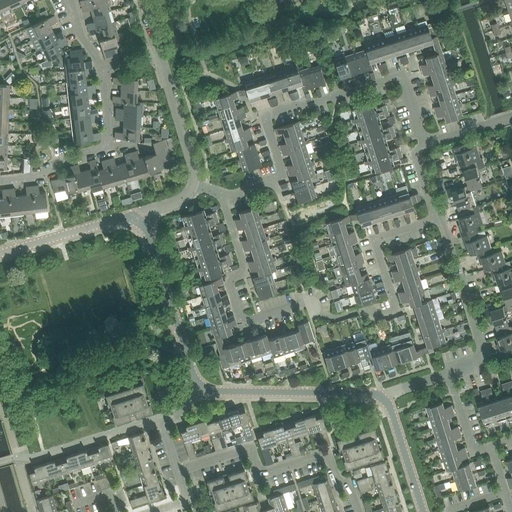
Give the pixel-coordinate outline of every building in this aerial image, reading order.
[(0,0),(0,10),(10,6),(6,0),(0,0)] [(111,11),(107,0),(104,0),(82,7),(83,12),(91,10),(93,16),(111,11)] [(414,0),(417,13),(427,11),(424,0),(414,0)] [(114,22),(111,11),(93,16),(94,22),(87,24),(88,30),(114,22)] [(26,29),(31,40),(52,30),(50,25),(57,22),(54,16),(26,29)] [(134,16),(128,18),(130,26),(134,25),(137,24),(134,16)] [(99,39),(115,35),(117,34),(114,22),(88,30),(90,35),(97,33),(99,39)] [(416,25),(422,46),(433,43),(438,41),(437,36),(431,38),(427,24),(418,27),(417,25),(416,25)] [(415,28),(406,31),(412,49),(422,46),(416,25),(414,26),(415,28)] [(40,49),(57,41),(64,38),(62,32),(54,35),(52,30),(31,40),(36,51),(40,49)] [(396,31),(395,32),(401,53),(412,49),(406,31),(397,34),(396,31)] [(391,56),(401,53),(395,32),(393,32),(394,35),(385,38),(391,56)] [(116,47),(121,46),(117,34),(115,35),(99,39),(106,62),(119,58),(116,47)] [(64,38),(57,41),(40,49),(45,61),(63,52),(60,47),(67,44),(64,38)] [(380,59),(391,56),(385,38),(376,41),(375,38),(374,39),(380,59)] [(370,63),(380,59),(374,39),(372,39),(373,42),(364,45),(365,47),(370,63)] [(427,63),(420,65),(422,71),(448,62),(447,61),(445,61),(440,47),(439,43),(438,41),(433,43),(433,44),(435,49),(436,54),(425,58),(427,63)] [(372,68),(370,63),(365,47),(363,48),(364,50),(355,53),(361,71),(372,68)] [(65,71),(92,67),(92,61),(84,62),(82,50),(70,51),(70,57),(64,58),(65,71)] [(351,75),(361,71),(355,53),(354,50),(353,51),(354,54),(345,56),(351,75)] [(351,75),(345,56),(344,54),(342,54),(343,57),(334,60),(340,78),(351,75)] [(448,64),(448,62),(422,71),(424,76),(430,74),(432,79),(449,74),(446,65),(448,64)] [(307,65),(308,68),(314,86),(325,83),(319,65),(310,68),(309,65),(307,65)] [(285,67),(292,88),(302,85),(297,69),(297,66),(288,69),(287,66),(285,67)] [(85,75),(93,74),(92,67),(65,71),(67,83),(86,80),(85,75)] [(292,88),(285,67),(283,67),(284,70),(275,73),(281,91),(292,88)] [(297,69),(302,85),(304,90),(314,86),(308,68),(300,71),(299,68),(297,69)] [(11,72),(4,79),(9,84),(16,77),(11,72)] [(281,91),(275,73),(267,76),(266,73),(264,74),(271,95),(281,91)] [(271,95),(264,74),(262,74),(263,77),(254,80),(260,98),(271,95)] [(427,86),(429,92),(455,83),(454,82),(451,82),(449,74),(432,79),(434,84),(427,86)] [(20,75),(12,84),(16,88),(25,79),(20,75)] [(137,78),(113,78),(113,84),(121,84),(121,90),(137,91),(137,78)] [(68,94),(95,91),(94,85),(86,86),(86,80),(67,83),(68,94)] [(254,80),(245,83),(245,80),(243,80),(245,88),(240,90),(242,95),(247,94),(249,101),(260,98),(254,80)] [(429,92),(430,97),(437,94),(439,100),(455,95),(452,86),(455,85),(455,83),(429,92)] [(0,97),(9,97),(9,85),(0,84),(0,97)] [(112,102),(116,102),(124,103),(124,102),(140,103),(140,102),(137,102),(137,91),(121,90),(121,96),(113,96),(112,102)] [(68,94),(70,106),(89,104),(88,99),(96,98),(95,91),(68,94)] [(212,101),(215,100),(218,109),(234,104),(232,98),(239,96),(237,91),(235,91),(211,99),(212,101)] [(455,95),(439,100),(440,105),(434,107),(435,112),(461,104),(461,102),(458,103),(455,95)] [(0,109),(9,109),(9,97),(0,97),(0,109)] [(30,99),(29,109),(37,109),(37,99),(30,99)] [(358,131),(381,124),(379,118),(388,115),(387,110),(385,105),(376,108),(374,102),(370,104),(369,100),(360,103),(361,106),(351,110),(354,119),(351,120),(352,121),(352,123),(355,122),(358,131)] [(144,115),(144,103),(140,102),(140,103),(124,102),(124,103),(124,109),(116,108),(116,114),(140,115),(144,115)] [(199,115),(204,113),(200,103),(195,104),(199,115)] [(71,118),(98,115),(97,108),(89,109),(89,104),(70,106),(71,118)] [(236,109),(234,104),(218,109),(220,118),(218,119),(218,120),(244,112),(242,107),(236,109)] [(435,112),(437,117),(444,115),(446,121),(462,116),(459,107),(462,106),(461,104),(435,112)] [(0,109),(0,121),(8,121),(9,109),(0,109)] [(224,130),(241,125),(239,119),(246,117),(244,112),(218,120),(219,122),(222,121),(224,130)] [(140,115),(116,114),(115,120),(123,120),(123,126),(139,127),(140,115)] [(71,118),(73,130),(91,128),(91,122),(99,121),(98,115),(71,118)] [(0,133),(8,133),(8,121),(0,121),(0,133)] [(283,132),(285,138),(301,132),(298,123),(301,123),(301,121),(275,129),(276,134),(283,132)] [(365,152),(387,145),(386,139),(395,136),(393,131),(392,126),(382,129),(381,124),(358,131),(361,140),(358,141),(358,142),(359,144),(362,143),(365,152)] [(225,141),(251,133),(249,128),(243,130),(241,125),(224,130),(227,139),(224,140),(225,141)] [(115,139),(139,139),(139,127),(123,126),(123,133),(115,132),(115,139)] [(73,130),(74,142),(74,143),(101,139),(100,132),(92,133),(91,128),(73,130)] [(280,145),(281,150),(307,142),(307,140),(304,141),(301,132),(285,138),(286,143),(280,145)] [(58,133),(51,134),(54,143),(59,143),(58,133)] [(248,146),(247,145),(246,140),(252,138),(251,133),(225,141),(225,143),(228,142),(231,151),(233,150),(248,146)] [(156,154),(144,157),(149,176),(161,172),(158,162),(170,158),(164,139),(153,143),(156,154)] [(281,150),(283,155),(290,153),(291,159),(308,153),(305,145),(308,144),(307,142),(281,150)] [(240,160),(258,154),(254,143),(247,145),(248,146),(233,150),(234,152),(237,151),(240,160)] [(461,166),(462,165),(477,160),(479,167),(479,169),(485,167),(483,158),(481,159),(477,147),(469,149),(468,143),(451,148),(454,157),(458,156),(461,166)] [(400,152),(398,147),(389,150),(387,145),(365,152),(367,161),(365,162),(365,163),(366,165),(368,164),(371,173),(394,166),(392,160),(402,157),(400,152)] [(130,153),(138,179),(149,176),(144,157),(139,159),(137,151),(130,153)] [(138,179),(130,153),(124,155),(126,162),(121,164),(126,182),(138,179)] [(308,153),(291,159),(293,164),(286,166),(288,171),(314,163),(313,161),(311,162),(308,153)] [(240,160),(237,160),(237,162),(240,161),(243,170),(261,165),(258,154),(240,160)] [(126,182),(121,164),(116,165),(114,158),(107,159),(115,185),(126,182)] [(86,170),(91,189),(92,192),(103,189),(98,170),(95,159),(89,161),(91,169),(86,170)] [(98,170),(103,189),(115,185),(107,159),(101,161),(103,169),(98,170)] [(462,165),(469,186),(471,192),(472,191),(483,188),(477,167),(479,167),(477,160),(462,165)] [(288,171),(290,176),(296,174),(298,179),(298,180),(312,175),(315,175),(312,166),(315,165),(314,163),(288,171)] [(91,189),(86,170),(80,172),(78,164),(72,166),(79,192),(91,189)] [(72,166),(66,168),(68,176),(51,180),(54,193),(65,189),(67,196),(79,192),(72,166)] [(298,180),(298,179),(291,182),(295,192),(313,186),(310,178),(313,177),(312,175),(298,180)] [(39,193),(38,185),(32,186),(35,213),(48,211),(45,192),(39,193)] [(23,214),(35,213),(32,186),(26,187),(26,195),(21,195),(23,214)] [(295,192),(298,203),(316,197),(313,188),(316,187),(316,186),(313,186),(295,192)] [(476,213),(474,207),(476,206),(472,191),(471,192),(469,186),(464,187),(465,188),(456,191),(454,187),(447,190),(449,196),(454,195),(461,218),(476,213)] [(11,216),(23,214),(21,195),(16,196),(15,188),(8,189),(11,216)] [(8,189),(2,190),(3,198),(0,198),(0,217),(11,216),(8,189)] [(414,209),(412,203),(410,196),(408,191),(399,194),(398,191),(396,192),(397,194),(403,212),(414,209)] [(410,196),(412,203),(420,201),(418,193),(410,196)] [(386,195),(387,198),(393,216),(403,212),(397,194),(388,197),(388,194),(386,195)] [(376,201),(382,219),(393,216),(387,198),(378,200),(377,198),(375,198),(376,201)] [(105,199),(98,201),(101,210),(107,208),(105,199)] [(382,219),(376,201),(367,204),(367,201),(365,202),(366,204),(372,222),(382,219)] [(366,204),(357,207),(356,204),(354,205),(357,213),(352,215),(353,220),(358,218),(361,226),(372,222),(366,204)] [(462,237),(478,232),(476,227),(484,224),(480,212),(482,211),(479,205),(480,205),(476,206),(474,207),(476,213),(461,218),(459,218),(462,228),(459,229),(462,237)] [(234,220),(236,225),(262,217),(261,215),(259,216),(256,207),(239,212),(241,218),(234,220)] [(218,222),(217,217),(215,212),(206,215),(204,209),(181,217),(184,226),(181,227),(182,230),(185,229),(188,238),(211,231),(209,225),(218,222)] [(326,225),(329,234),(346,228),(344,223),(351,221),(349,215),(323,224),(323,226),(326,225)] [(262,217),(236,225),(237,230),(244,228),(246,234),(262,228),(260,219),(262,219),(262,217)] [(506,218),(494,221),(495,227),(507,223),(506,218)] [(241,241),(243,246),(269,238),(268,236),(265,237),(262,228),(246,234),(248,239),(241,241)] [(330,245),(356,237),(354,231),(347,234),(346,228),(329,234),(332,242),(329,243),(330,245)] [(225,243),(223,238),(222,233),(212,236),(211,231),(188,238),(191,247),(188,248),(189,251),(192,250),(194,259),(217,252),(216,246),(225,243)] [(478,232),(462,237),(464,246),(468,245),(471,255),(476,253),(491,248),(487,235),(480,238),(478,232)] [(336,255),(352,249),(350,244),(357,242),(356,237),(330,245),(330,247),(333,246),(336,255)] [(243,246),(244,251),(251,249),(253,254),(269,249),(266,240),(269,240),(269,238),(243,246)] [(439,240),(425,244),(427,250),(441,246),(439,240)] [(395,259),(397,264),(413,259),(410,250),(413,249),(412,247),(386,256),(388,261),(395,259)] [(476,253),(479,261),(482,260),(485,270),(490,268),(506,263),(502,251),(493,253),(491,248),(476,253)] [(248,262),(249,267),(275,259),(275,257),(272,258),(269,249),(253,254),(254,260),(248,262)] [(362,258),(361,252),(354,255),(352,249),(336,255),(339,263),(336,264),(336,266),(362,258)] [(195,269),(195,270),(196,272),(198,271),(201,280),(224,273),(222,267),(232,264),(228,254),(219,257),(217,252),(194,259),(197,268),(195,269)] [(338,277),(342,275),(359,270),(357,265),(364,263),(362,258),(336,266),(337,268),(335,268),(338,277)] [(275,259),(249,267),(251,272),(258,270),(259,275),(271,272),(276,270),(273,261),(276,261),(275,259)] [(413,259),(397,264),(398,270),(392,272),(393,277),(419,269),(419,267),(416,268),(413,259)] [(499,285),(500,285),(500,284),(511,280),(511,260),(506,263),(490,268),(492,277),(496,276),(499,285)] [(419,269),(393,277),(395,282),(402,280),(403,285),(420,280),(417,271),(420,270),(419,269)] [(351,285),(369,278),(367,273),(361,276),(359,270),(342,275),(345,284),(342,285),(343,287),(351,285)] [(271,272),(259,275),(252,277),(256,288),(274,282),(271,272)] [(199,287),(202,296),(218,291),(216,285),(223,283),(221,278),(195,286),(196,288),(199,287)] [(351,296),(354,295),(372,289),(369,278),(351,285),(354,293),(351,294),(351,296)] [(400,298),(426,289),(425,288),(423,289),(420,280),(403,285),(405,291),(398,293),(400,298)] [(507,305),(509,311),(511,310),(511,280),(500,284),(500,285),(507,305)] [(277,293),(274,282),(256,288),(259,299),(277,293)] [(336,289),(331,291),(333,298),(339,296),(336,289)] [(354,295),(357,304),(354,304),(355,306),(376,300),(372,289),(354,295)] [(426,289),(400,298),(402,303),(408,301),(410,306),(413,305),(427,301),(426,301),(424,292),(426,291),(426,289)] [(202,307),(228,299),(226,294),(220,296),(218,291),(202,296),(204,305),(202,306),(202,307)] [(230,304),(228,299),(202,307),(203,309),(205,308),(208,317),(225,312),(223,306),(230,304)] [(413,305),(417,316),(435,310),(432,299),(426,301),(427,301),(413,305)] [(511,326),(510,327),(505,312),(509,311),(507,305),(502,307),(503,307),(494,310),(492,307),(487,308),(485,309),(487,316),(492,314),(499,337),(511,333),(511,326)] [(420,326),(438,320),(435,310),(417,316),(420,326)] [(235,320),(233,315),(226,317),(225,312),(208,317),(211,326),(208,327),(209,328),(235,320)] [(235,320),(209,328),(209,330),(212,329),(217,343),(222,342),(220,336),(231,333),(230,327),(236,325),(235,320)] [(423,336),(444,330),(444,328),(441,329),(438,320),(420,326),(423,336)] [(299,330),(304,345),(306,345),(305,342),(314,339),(308,321),(297,324),(299,330)] [(500,357),(511,353),(511,326),(511,333),(499,337),(497,337),(500,347),(497,348),(500,357)] [(299,330),(289,333),(294,351),(305,348),(304,345),(299,330)] [(427,347),(428,352),(434,351),(432,346),(445,341),(442,332),(445,331),(444,330),(423,336),(427,347)] [(294,351),(289,333),(278,336),(284,354),(294,351)] [(268,340),(268,339),(266,334),(255,338),(261,356),(271,353),(272,353),(268,340)] [(278,336),(268,339),(268,340),(272,353),(271,353),(273,358),(284,354),(278,336)] [(261,356),(255,338),(245,341),(251,359),(261,356)] [(369,351),(365,338),(356,341),(355,338),(354,339),(360,360),(370,357),(371,356),(369,351)] [(390,345),(396,363),(406,359),(400,341),(401,341),(400,338),(398,339),(399,342),(390,345)] [(411,338),(401,341),(400,341),(406,359),(417,356),(415,351),(411,338)] [(344,345),(350,363),(360,360),(354,339),(352,339),(353,342),(344,345)] [(251,359),(245,341),(234,344),(241,365),(243,365),(242,362),(251,359)] [(240,366),(241,365),(234,344),(224,348),(219,350),(220,354),(218,355),(223,368),(239,363),(240,366)] [(333,345),(331,346),(332,349),(323,352),(328,370),(339,366),(333,345)] [(333,345),(339,366),(350,363),(344,345),(335,348),(334,345),(333,345)] [(375,370),(385,366),(379,345),(377,346),(378,348),(369,351),(371,356),(370,357),(375,370)] [(396,363),(390,345),(381,347),(380,345),(379,345),(385,366),(396,363)] [(136,419),(136,418),(152,413),(150,406),(151,406),(146,389),(145,390),(143,383),(144,383),(142,378),(131,381),(133,387),(121,390),(115,392),(113,387),(102,391),(104,396),(105,396),(107,402),(106,402),(109,411),(111,419),(112,418),(115,425),(131,419),(131,421),(136,419)] [(511,398),(507,383),(502,385),(505,394),(499,396),(507,419),(511,417),(511,398)] [(486,390),(497,425),(499,424),(498,422),(507,419),(499,396),(494,398),(491,388),(486,390)] [(486,390),(481,392),(484,401),(478,403),(486,426),(495,423),(496,425),(497,425),(486,390)] [(426,418),(427,419),(453,411),(451,406),(445,408),(443,402),(426,408),(429,417),(426,418)] [(227,412),(232,427),(241,424),(245,435),(247,440),(247,441),(254,439),(244,407),(227,412)] [(433,429),(450,424),(448,418),(455,416),(453,411),(427,419),(428,421),(430,420),(433,429)] [(228,447),(222,430),(232,427),(227,412),(211,417),(222,449),(228,447)] [(320,413),(304,418),(309,433),(318,430),(324,447),(331,445),(320,413)] [(200,437),(210,434),(216,451),(222,449),(211,417),(195,422),(200,437)] [(288,423),(293,438),(309,433),(304,418),(288,423)] [(196,457),(191,440),(200,437),(195,422),(179,428),(189,460),(196,457)] [(272,428),(277,443),(287,440),(291,452),(292,457),(299,455),(295,443),(293,438),(288,423),(272,428)] [(434,440),(460,432),(458,427),(451,429),(450,424),(433,429),(436,438),(433,438),(434,440)] [(277,443),(272,428),(256,433),(266,465),(273,463),(268,446),(277,443)] [(365,463),(383,457),(381,451),(383,450),(377,434),(376,434),(374,428),(358,433),(358,432),(352,434),(353,435),(336,440),(338,446),(337,447),(343,463),(344,463),(346,469),(364,463),(365,463)] [(440,450),(456,444),(455,439),(461,437),(460,432),(434,440),(434,442),(437,441),(440,450)] [(143,433),(128,437),(133,453),(148,449),(143,433)] [(245,435),(235,438),(237,443),(247,440),(245,435)] [(295,443),(299,455),(305,453),(301,441),(295,443)] [(92,448),(96,463),(113,458),(108,443),(92,448)] [(440,461),(466,453),(465,448),(458,450),(456,444),(440,450),(443,459),(440,459),(440,461)] [(80,468),(96,463),(92,448),(76,453),(80,468)] [(133,453),(138,469),(153,465),(148,449),(133,453)] [(64,473),(80,468),(76,453),(60,459),(64,473)] [(447,471),(449,470),(463,465),(461,460),(468,458),(466,453),(440,461),(441,463),(444,462),(447,471)] [(64,473),(60,459),(44,464),(48,479),(64,473)] [(390,477),(385,461),(370,465),(373,475),(368,477),(370,483),(375,482),(390,477)] [(470,463),(463,465),(449,470),(449,472),(452,471),(455,479),(473,474),(470,463)] [(32,484),(48,479),(44,464),(28,469),(32,484)] [(138,469),(143,485),(158,481),(153,465),(138,469)] [(228,475),(228,474),(222,475),(223,476),(206,481),(209,488),(207,488),(213,505),(214,504),(216,511),(234,505),(235,505),(254,499),(252,492),(253,492),(247,475),(246,476),(244,469),(228,475)] [(359,469),(353,471),(355,477),(361,475),(359,469)] [(473,474),(455,479),(452,480),(453,482),(456,481),(458,490),(477,484),(473,474)] [(358,487),(370,483),(368,477),(356,480),(358,487)] [(395,493),(390,477),(375,482),(381,498),(395,493)] [(327,479),(320,481),(317,483),(313,484),(318,500),(333,495),(327,479)] [(131,507),(164,497),(158,481),(143,485),(146,495),(129,500),(131,507)] [(372,489),(370,483),(358,487),(360,493),(372,489)] [(439,484),(434,486),(438,497),(441,496),(443,495),(439,484)] [(379,509),(379,511),(390,511),(400,509),(395,493),(381,498),(384,508),(379,509)] [(279,495),(275,496),(268,498),(271,508),(266,509),(266,511),(280,511),(287,510),(282,494),(279,495)] [(37,499),(40,511),(53,511),(56,511),(52,495),(37,499)] [(318,500),(321,511),(335,511),(338,511),(333,495),(318,500)] [(245,511),(266,511),(266,509),(261,511),(258,501),(244,506),(245,511)]
